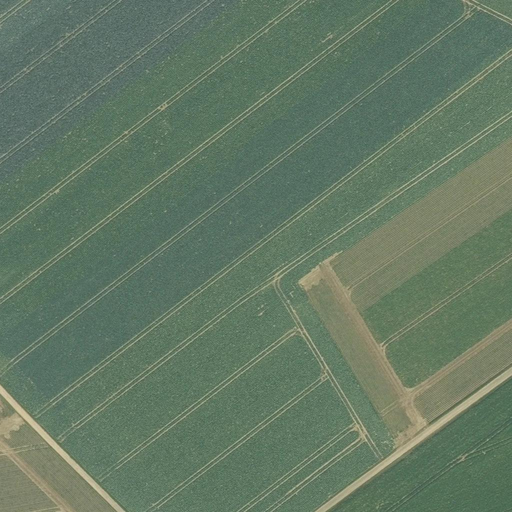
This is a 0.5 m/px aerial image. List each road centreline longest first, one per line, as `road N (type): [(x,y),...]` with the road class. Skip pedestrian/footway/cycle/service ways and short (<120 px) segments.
road 1 (unclassified): [(511,371),(325,511)]
road 2 (track): [(0,387),(121,511)]
